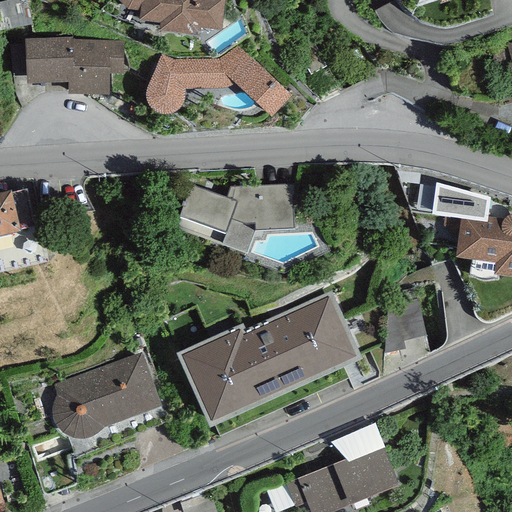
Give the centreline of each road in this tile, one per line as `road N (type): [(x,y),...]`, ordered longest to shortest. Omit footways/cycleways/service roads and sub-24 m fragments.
road 1 (tertiary): [(511,177),(456,159),(366,147),(0,166)]
road 2 (tertiary): [(101,511),(511,333)]
